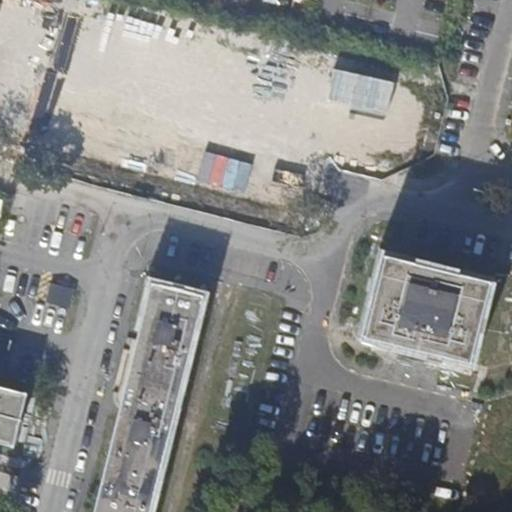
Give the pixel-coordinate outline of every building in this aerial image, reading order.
[(0,0),(0,49),(413,145),(426,87),(47,0),(0,0)] [(489,283),(381,257),(362,339),(468,366),(489,283)] [(49,280),(47,303),(70,306),(73,283),(49,280)] [(147,511),(201,297),(151,285),(94,511),(147,511)] [(0,390),(0,443),(13,447),(26,397),(0,390)]
